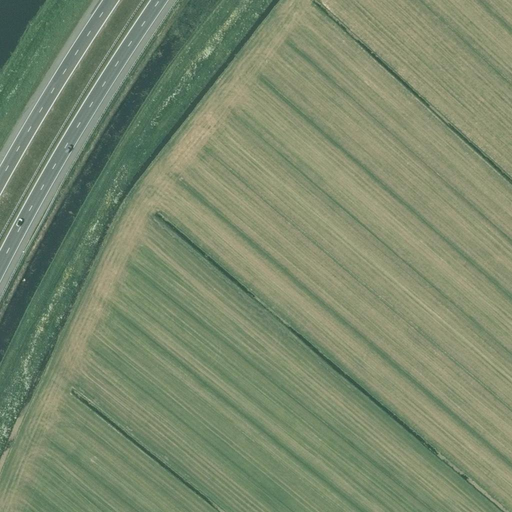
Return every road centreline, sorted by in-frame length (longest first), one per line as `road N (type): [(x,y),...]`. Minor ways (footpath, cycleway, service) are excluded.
road 1 (motorway): [(0,268),(159,0)]
road 2 (motorway): [(110,0),(0,174)]
